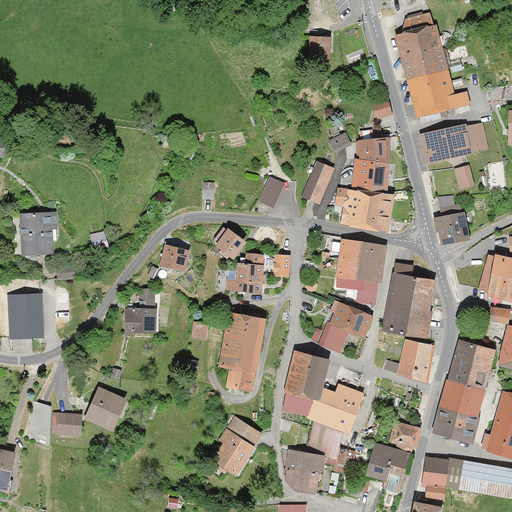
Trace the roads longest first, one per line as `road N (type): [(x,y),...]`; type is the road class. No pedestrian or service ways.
road 1 (unclassified): [(0,359),(21,363),(68,348),(162,235),(188,218),(295,224),(432,250)]
road 2 (tertiary): [(432,250),(452,318),(403,511)]
road 3 (tertiary): [(367,0),(432,250)]
